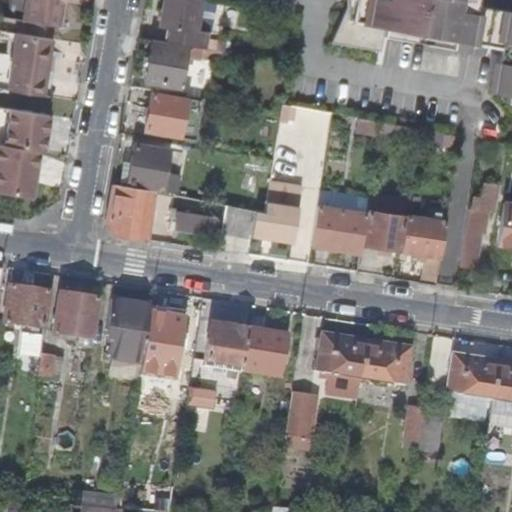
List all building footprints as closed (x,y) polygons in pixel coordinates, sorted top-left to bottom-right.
[(24,0),(9,0),(7,18),(21,21),(24,0)] [(24,0),(21,21),(58,26),(61,4),(64,4),(64,0),(24,0)] [(167,28),(165,42),(188,46),(203,49),(205,32),(194,31),(198,0),(163,0),(159,27),(167,28)] [(498,50),(511,52),(511,13),(473,7),(473,3),(453,0),(344,0),(344,6),(384,12),(382,29),(450,41),(498,50)] [(198,2),(194,31),(208,33),(212,4),(198,2)] [(338,21),(382,29),(384,12),(344,6),(338,21)] [(378,52),(380,36),(382,29),(338,21),(328,44),(378,52)] [(449,47),(450,41),(382,29),(380,36),(449,47)] [(51,39),(15,33),(10,63),(6,90),(42,95),(51,39)] [(203,49),(188,46),(188,48),(150,41),(143,81),(179,87),(184,56),(236,65),(237,55),(203,49)] [(511,52),(498,50),(491,91),(506,93),(511,94),(511,52)] [(0,89),(6,90),(10,63),(0,61),(0,89)] [(144,131),(179,137),(181,125),(190,127),(193,112),(184,111),(185,99),(151,93),(144,131)] [(37,150),(42,151),(48,115),(8,109),(2,144),(37,150)] [(400,139),(401,127),(380,123),(378,136),(400,139)] [(416,142),(419,130),(401,127),(400,139),(416,142)] [(2,144),(0,144),(0,193),(30,198),(37,150),(2,144)] [(154,189),(154,191),(177,195),(178,186),(162,184),(168,151),(133,145),(130,162),(129,167),(126,183),(126,184),(154,189)] [(126,183),(129,167),(130,162),(123,161),(119,182),(126,183)] [(115,235),(146,240),(154,191),(112,185),(105,223),(115,235)] [(366,210),(405,217),(408,201),(369,194),(366,210)] [(493,272),(511,274),(511,196),(504,196),(493,272)] [(222,234),(250,240),(251,237),(255,207),(227,203),(222,234)] [(255,207),(251,237),(264,239),(264,234),(274,235),(273,240),(294,244),(299,208),(266,204),(265,208),(255,207)] [(360,253),(361,245),(366,214),(316,206),(310,246),(360,253)] [(361,245),(400,251),(405,217),(366,210),(366,214),(361,245)] [(173,229),(210,235),(212,217),(176,211),(173,229)] [(424,254),(440,256),(446,223),(405,217),(400,251),(424,254)] [(465,228),(459,264),(474,267),(480,229),(465,228)] [(440,256),(424,254),(420,280),(436,283),(440,256)] [(43,330),(49,293),(8,286),(3,323),(43,330)] [(97,300),(58,294),(52,335),(75,338),(74,348),(89,350),(97,300)] [(148,314),(149,306),(110,300),(104,335),(110,337),(106,357),(110,358),(137,362),(141,362),(142,357),(148,314)] [(183,320),(148,314),(142,357),(177,361),(183,320)] [(241,367),(247,330),(214,324),(213,333),(208,333),(203,360),(241,367)] [(285,336),(247,330),(241,367),(240,372),(279,378),(285,336)] [(19,334),(18,353),(36,354),(37,335),(19,334)] [(358,381),(364,341),(321,335),(315,375),(317,375),(358,381)] [(411,348),(364,341),(358,381),(404,388),(411,348)] [(40,355),(36,378),(60,381),(62,362),(52,360),(53,357),(40,355)] [(489,402),(495,362),(453,355),(447,395),(489,402)] [(137,362),(110,358),(107,376),(135,380),(137,362)] [(511,364),(495,362),(489,402),(511,405),(511,364)] [(356,396),(358,381),(317,375),(326,391),(356,396)] [(197,390),(186,389),(185,399),(196,401),(197,390)] [(312,398),(290,395),(283,438),(306,441),(312,398)] [(421,413),(422,410),(406,408),(401,438),(417,441),(421,413)] [(184,411),(182,428),(204,430),(206,413),(184,411)] [(439,416),(421,413),(417,441),(414,455),(433,457),(439,416)] [(153,500),(151,511),(166,511),(168,502),(153,500)]
